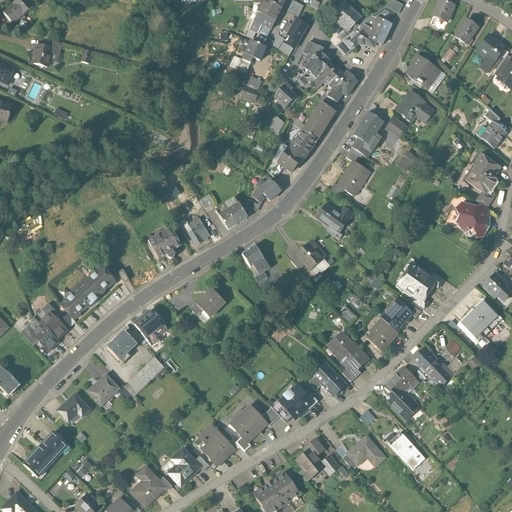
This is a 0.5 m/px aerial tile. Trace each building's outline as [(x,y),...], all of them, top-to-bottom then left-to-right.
[(31,7),(24,0),(21,0),(3,16),(10,24),(31,7)] [(264,1),(281,9),(285,0),(262,0),(262,2),(263,2),(264,1)] [(251,13),(256,16),(257,14),(274,23),(281,9),(264,1),(263,2),(260,8),(254,8),(251,13)] [(432,16),(433,16),(446,22),(453,7),(439,1),(432,16)] [(360,19),(344,5),(331,19),(347,33),(355,26),(360,19)] [(271,31),(274,23),(257,14),(256,16),(249,30),(256,34),(260,26),(271,31)] [(442,32),(446,22),(433,16),(429,26),(442,32)] [(377,34),(385,38),(391,27),(377,20),(371,31),(377,34)] [(477,29),(465,21),(454,38),(466,46),(477,29)] [(306,28),(295,22),(287,36),(290,38),(285,46),(293,51),(306,28)] [(381,46),(385,38),(377,34),(371,31),(368,38),(360,34),(354,40),(350,43),(355,48),(358,45),(364,47),(365,45),(372,48),(375,43),(381,46)] [(474,57),(476,55),(478,53),(485,57),(493,63),(504,49),(488,37),(474,57)] [(265,49),(251,43),(246,53),(245,56),(259,63),(265,49)] [(304,60),(308,63),(317,54),(321,55),(321,54),(323,50),(307,43),(302,55),(307,57),(304,60)] [(293,51),(285,46),(283,44),(277,52),(288,58),(293,51)] [(52,51),(35,47),(33,55),(34,55),(32,65),(47,69),(52,51)] [(486,73),(493,63),(485,57),(478,53),(476,55),(483,60),(478,67),(486,73)] [(330,64),(321,55),(317,54),(308,63),(303,69),(315,80),(329,65),(330,64)] [(438,74),(416,58),(413,62),(414,63),(406,74),(418,82),(417,82),(421,85),(422,85),(425,87),(431,79),(433,80),(438,74)] [(511,89),(511,88),(511,58),(498,80),(511,89)] [(8,83),(14,70),(0,63),(0,79),(1,80),(2,80),(8,83)] [(335,70),(329,65),(315,80),(312,84),(316,90),(323,84),(326,87),(340,74),(335,69),(335,70)] [(347,72),(343,77),(344,79),(343,80),(343,81),(338,86),(333,91),(332,90),(327,97),(329,98),(326,102),(330,105),(333,101),(336,104),(342,95),(347,98),(357,82),(347,72)] [(329,90),(332,90),(333,91),(338,86),(343,81),(343,80),(344,79),(343,77),(340,74),(326,87),(329,90)] [(296,97),(284,86),(274,98),(286,109),(296,97)] [(257,93),(243,88),(240,97),(254,102),(257,93)] [(425,104),(410,93),(397,112),(412,122),(416,116),(426,123),(423,126),(424,127),(434,113),(424,106),(425,104)] [(12,107),(0,103),(0,122),(6,125),(12,107)] [(335,114),(320,104),(302,132),(316,141),(317,142),(335,114)] [(484,118),(492,125),(495,126),(499,121),(489,112),(484,118)] [(383,123),(368,113),(353,136),(358,139),(368,145),(373,138),(383,123)] [(406,128),(393,119),(385,129),(388,132),(399,140),(406,128)] [(492,125),(487,132),(480,139),(494,150),(506,136),(500,131),(501,129),(498,127),(497,128),(495,126),(492,125)] [(480,139),(487,132),(482,128),(476,135),(480,139)] [(289,151),(288,150),(278,164),(291,174),(301,160),(302,161),(313,147),(312,146),(316,141),(302,132),(297,139),(297,140),(289,151)] [(399,140),(388,132),(385,148),(391,152),(399,140)] [(368,145),(358,139),(351,149),(362,155),(366,158),(369,154),(370,155),(379,142),(373,138),(368,145)] [(362,155),(351,149),(345,158),(353,162),(356,164),(362,155)] [(499,170),(481,157),(473,168),(476,170),(467,184),(481,194),(487,198),(488,196),(497,183),(493,180),(499,170)] [(356,164),(353,162),(337,186),(354,197),(370,173),(356,164)] [(280,191),(269,181),(265,185),(263,183),(260,183),(257,186),(257,189),(257,190),(257,191),(253,198),(260,204),(266,198),(269,202),(280,191)] [(487,198),(481,194),(475,202),(487,210),(493,200),(488,196),(487,198)] [(238,205),(219,217),(228,230),(247,218),(238,205)] [(339,215),(326,205),(317,218),(331,228),(328,232),(338,239),(341,235),(338,234),(352,214),(343,209),(339,215)] [(468,211),(463,205),(457,210),(460,218),(456,226),(467,233),(466,238),(475,239),(477,236),(482,238),(485,233),(483,229),(485,222),(484,222),(488,215),(490,214),(490,213),(482,207),(477,212),(472,208),(468,211)] [(209,237),(198,220),(188,226),(191,232),(188,234),(196,247),(203,242),(202,241),(209,237)] [(170,229),(148,242),(158,260),(166,256),(168,259),(169,260),(171,260),(173,259),(174,258),(175,256),(174,255),(172,252),(180,247),(170,229)] [(314,250),(309,245),(296,256),(309,271),(325,257),(317,248),(314,250)] [(250,269),(251,268),(263,260),(255,247),(241,256),(250,269)] [(269,268),(263,260),(251,268),(257,277),(269,268)] [(430,279),(415,268),(412,269),(408,275),(409,277),(407,280),(405,280),(400,286),(401,289),(417,299),(419,296),(425,300),(434,286),(428,282),(430,279)] [(114,283),(101,269),(95,274),(94,272),(88,278),(87,277),(69,294),(70,295),(64,300),(65,302),(60,307),(73,321),(80,315),(79,314),(82,311),(83,312),(89,306),(90,307),(99,299),(98,298),(105,292),(104,291),(107,288),(108,289),(114,283)] [(122,271),(117,274),(123,284),(128,281),(122,271)] [(507,286),(496,275),(483,288),(494,299),(496,296),(502,302),(510,295),(504,289),(507,286)] [(224,304),(211,291),(196,306),(202,313),(205,311),(211,317),(224,304)] [(397,301),(381,319),(396,333),(405,322),(406,324),(408,324),(409,322),(409,320),(408,319),(412,315),(397,301)] [(49,315),(55,321),(60,317),(48,305),(41,311),(47,318),(49,315)] [(491,317),(479,306),(461,325),(476,340),(483,332),(485,334),(488,330),(483,325),(491,317)] [(357,319),(344,307),(338,316),(349,328),(357,319)] [(164,332),(149,313),(134,325),(145,339),(154,332),(158,337),(164,332)] [(41,322),(39,324),(56,342),(66,332),(55,321),(49,315),(47,318),(42,323),(41,322)] [(396,333),(381,319),(368,334),(370,336),(366,340),(382,354),(399,335),(396,333)] [(58,343),(56,342),(39,324),(35,320),(27,328),(33,334),(31,336),(48,353),(58,343)] [(135,346),(123,333),(106,350),(118,362),(135,346)] [(351,344),(342,333),(326,347),(327,348),(329,346),(343,361),(340,363),(347,370),(351,366),(356,371),(368,360),(357,348),(356,349),(352,344),(353,343),(352,343),(351,344)] [(445,347),(454,355),(461,348),(452,340),(445,347)] [(442,367),(424,349),(412,361),(437,385),(438,384),(442,388),(455,376),(444,365),(442,367)] [(163,368),(153,358),(123,388),(133,398),(163,368)] [(326,366),(325,365),(314,376),(334,396),(345,385),(345,384),(344,385),(326,366)] [(384,387),(391,394),(397,399),(404,392),(410,386),(412,388),(418,382),(403,367),(384,387)] [(19,387),(1,369),(0,369),(0,389),(9,398),(19,387)] [(105,377),(89,393),(101,406),(102,405),(100,404),(105,399),(107,401),(116,392),(118,390),(105,377)] [(133,398),(123,388),(122,386),(118,390),(116,392),(129,404),(134,399),(133,398)] [(311,404),(297,389),(291,394),(290,393),(284,398),(285,400),(281,404),(285,408),(283,410),(288,416),(291,414),(295,419),(311,404)] [(416,405),(404,392),(397,399),(391,394),(390,395),(390,401),(389,403),(404,417),(416,405)] [(74,395),(56,412),(67,423),(77,414),(81,418),(89,411),(74,395)] [(266,425),(249,407),(228,426),(245,444),(266,425)] [(230,448),(211,428),(199,438),(203,442),(201,443),(203,445),(204,444),(208,448),(202,454),(216,468),(223,462),(219,458),(230,448)] [(400,432),(388,444),(413,470),(425,459),(400,432)] [(67,447),(53,433),(22,465),(37,479),(67,447)] [(385,459),(366,438),(346,455),(357,467),(368,457),(377,466),(385,459)] [(325,449),(316,439),(303,450),(306,453),(296,461),(310,479),(324,468),(330,475),(334,473),(340,481),(347,474),(341,466),(339,468),(330,457),(322,464),(314,455),(317,452),(318,455),(325,449)] [(200,469),(182,450),(170,461),(176,467),(167,476),(180,488),(200,469)] [(80,480),(87,473),(81,467),(74,474),(80,480)] [(164,489),(145,470),(139,476),(145,483),(133,496),(145,508),(164,489)] [(266,487),(253,496),(262,509),(261,510),(262,511),(274,511),(276,511),(277,511),(291,502),(290,501),(298,495),(297,494),(299,492),(294,486),(292,487),(283,475),(271,483),(270,482),(265,486),(266,487)] [(34,511),(16,495),(1,511),(2,511),(34,511)] [(95,511),(98,508),(87,498),(76,509),(78,511),(95,511)] [(129,511),(119,500),(110,508),(113,511),(129,511)]
